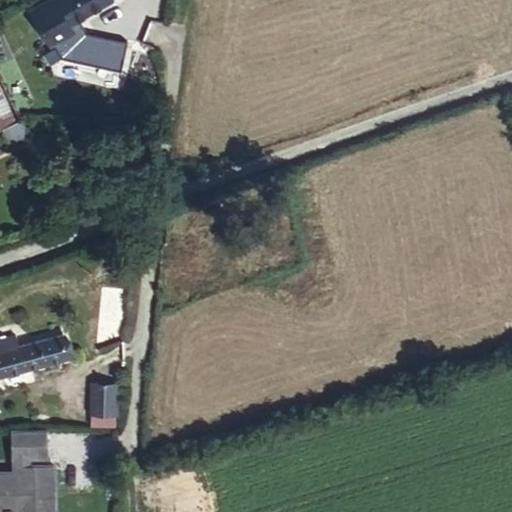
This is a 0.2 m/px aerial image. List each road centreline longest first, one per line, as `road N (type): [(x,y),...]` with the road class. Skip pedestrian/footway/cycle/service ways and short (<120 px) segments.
road 1 (unclassified): [(511,73),(161,197)]
road 2 (unclassified): [(161,197),(134,419),(133,511)]
road 3 (unclassified): [(187,0),(161,197)]
road 4 (unclassified): [(161,197),(0,246)]
